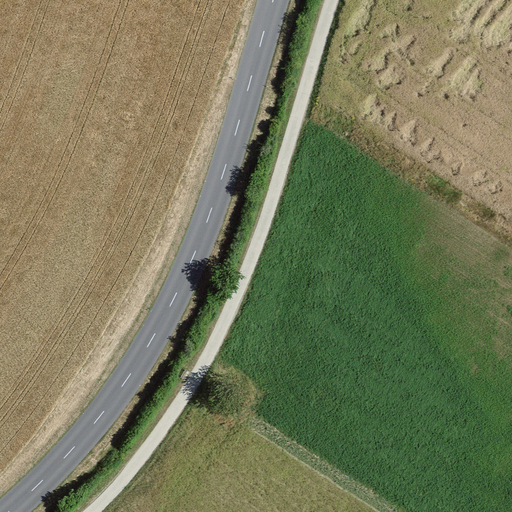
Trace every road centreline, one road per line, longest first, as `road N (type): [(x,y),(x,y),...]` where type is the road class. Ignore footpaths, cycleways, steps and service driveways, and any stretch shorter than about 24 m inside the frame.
road 1 (tertiary): [(11,511),(46,481),(163,313),(211,205),(273,0)]
road 2 (track): [(337,0),(208,361),(126,481),(93,511)]
